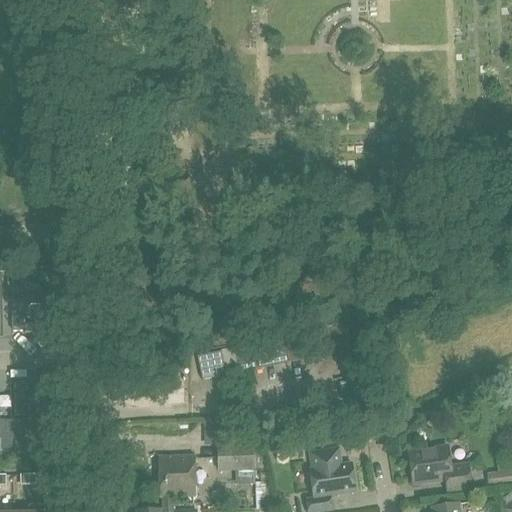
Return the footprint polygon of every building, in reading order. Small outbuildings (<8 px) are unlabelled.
[(216,212),(181,184),(168,201),(202,229),(216,212)] [(49,304),(26,304),(27,338),(50,338),(49,304)] [(264,368),(287,363),(282,338),(259,343),(264,368)] [(240,373),(264,368),(259,343),(235,348),(240,373)] [(179,390),(179,378),(158,379),(158,391),(179,390)] [(51,381),(36,382),(36,441),(52,440),(51,381)] [(0,420),(0,439),(12,439),(12,420),(0,420)] [(26,420),(12,420),(12,439),(26,439),(26,420)] [(12,439),(0,439),(0,452),(0,455),(13,455),(13,450),(13,439),(12,439)] [(254,443),(217,444),(217,471),(254,471),(254,453),(254,443)] [(446,493),(471,490),(467,465),(450,467),(447,448),(408,454),(412,484),(444,479),(446,493)] [(307,511),(322,511),(331,511),(329,497),(355,493),(351,463),(341,465),(338,449),(309,453),(311,469),(309,469),(313,499),(306,500),(307,511)] [(162,498),(163,505),(172,505),(172,497),(195,496),(194,456),(158,457),(159,498),(162,498)] [(511,484),(511,470),(486,474),(488,487),(511,484)] [(28,474),(19,474),(19,486),(28,485),(28,474)] [(37,474),(28,474),(28,485),(37,485),(37,474)] [(45,474),(37,474),(37,485),(45,485),(45,474)] [(511,511),(511,500),(502,508),(504,511),(511,511)]
